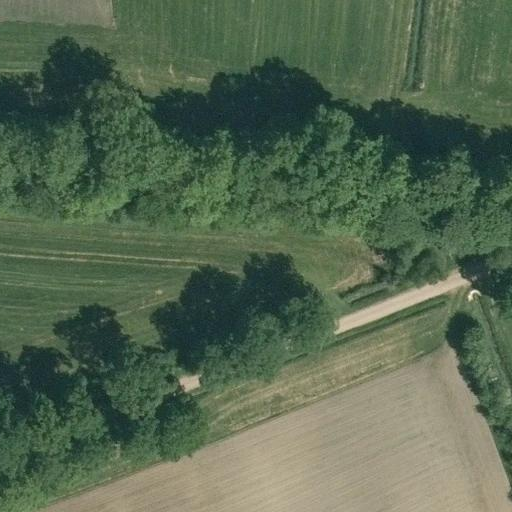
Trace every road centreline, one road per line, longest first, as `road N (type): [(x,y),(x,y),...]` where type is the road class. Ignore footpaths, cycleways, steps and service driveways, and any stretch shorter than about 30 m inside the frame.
road 1 (track): [(0,450),(511,261)]
road 2 (track): [(511,190),(0,149)]
